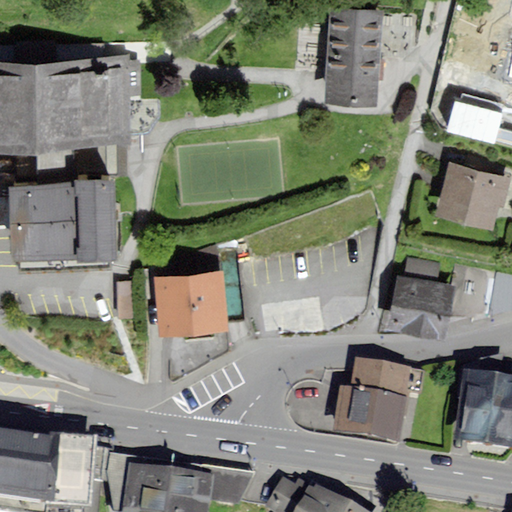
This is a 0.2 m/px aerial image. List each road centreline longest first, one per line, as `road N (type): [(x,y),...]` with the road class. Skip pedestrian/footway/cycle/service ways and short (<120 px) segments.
road 1 (unclassified): [(511,333),(296,360),(263,385),(233,441)]
road 2 (secondary): [(233,441),(511,484)]
road 3 (secondary): [(0,413),(233,441)]
